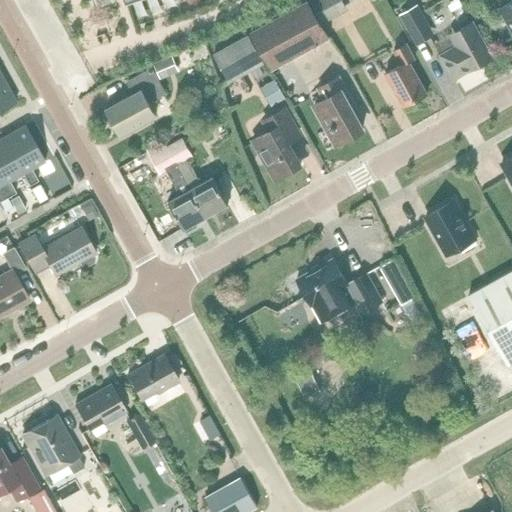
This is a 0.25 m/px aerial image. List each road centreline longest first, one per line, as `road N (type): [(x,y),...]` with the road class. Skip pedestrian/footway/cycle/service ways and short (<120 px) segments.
road 1 (residential): [(163,291),(511,95)]
road 2 (residential): [(163,291),(0,5)]
road 3 (residential): [(278,511),(163,291)]
road 4 (residential): [(0,384),(163,291)]
road 5 (unclassified): [(354,511),(511,423)]
